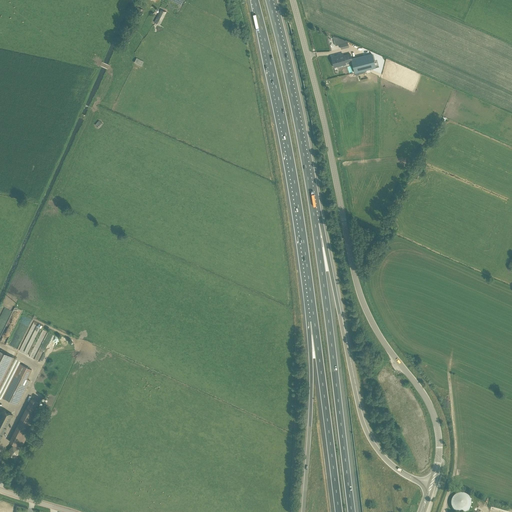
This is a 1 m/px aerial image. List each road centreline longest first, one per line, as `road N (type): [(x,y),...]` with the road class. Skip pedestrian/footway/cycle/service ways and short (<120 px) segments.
road 1 (tertiary): [(431,487),(437,429),(422,392),(364,307),(292,0)]
road 2 (motorway): [(254,0),(286,134),(313,320)]
road 3 (motorway): [(431,487),(396,469),(366,433),(315,224)]
road 4 (motorway): [(351,511),(315,224)]
road 5 (motorway): [(315,224),(268,0)]
road 6 (motorway): [(313,320),(338,511)]
road 7 (motorway): [(313,320),(302,511)]
